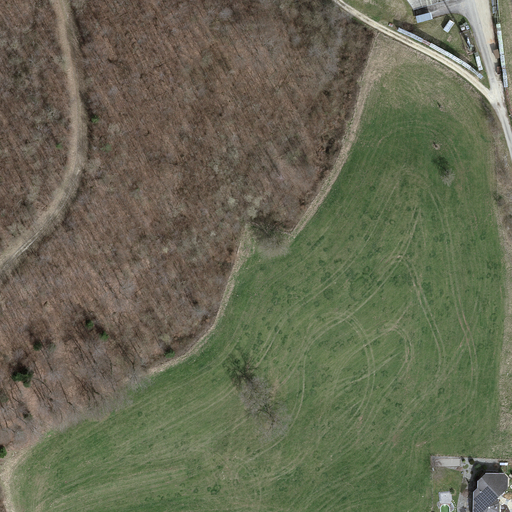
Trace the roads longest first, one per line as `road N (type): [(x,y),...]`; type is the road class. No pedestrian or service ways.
road 1 (track): [(55,0),(77,74),(74,160),(41,233),(0,276)]
road 2 (track): [(500,108),(481,87),(335,0)]
